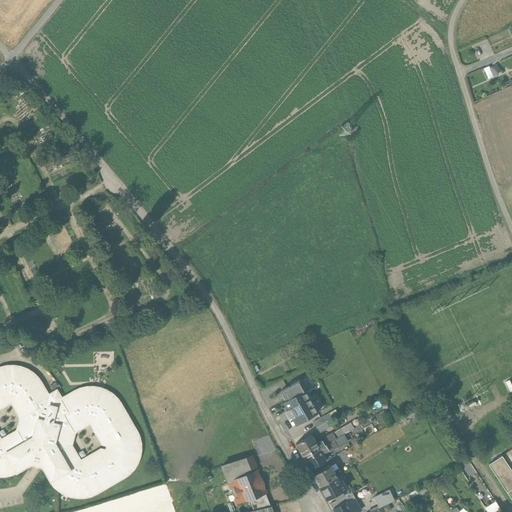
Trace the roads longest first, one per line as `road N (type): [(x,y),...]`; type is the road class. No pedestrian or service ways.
road 1 (residential): [(322,511),(198,286),(0,41)]
road 2 (residential): [(511,222),(451,41),(461,0)]
